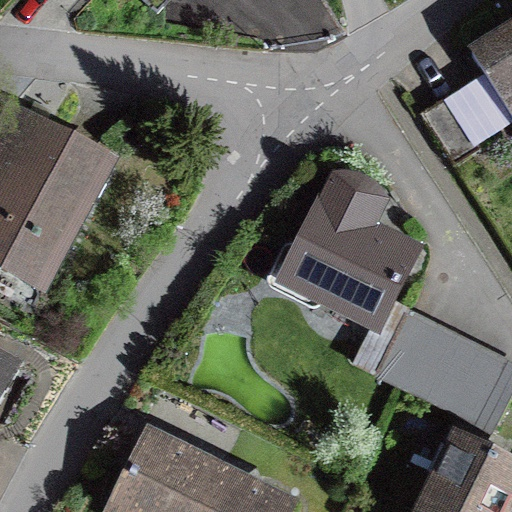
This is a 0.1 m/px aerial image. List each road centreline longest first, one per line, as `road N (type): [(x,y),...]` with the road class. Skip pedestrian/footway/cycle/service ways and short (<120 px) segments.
road 1 (residential): [(30,511),(199,235),(294,99)]
road 2 (residential): [(0,61),(294,99)]
road 3 (residential): [(294,99),(449,0)]
